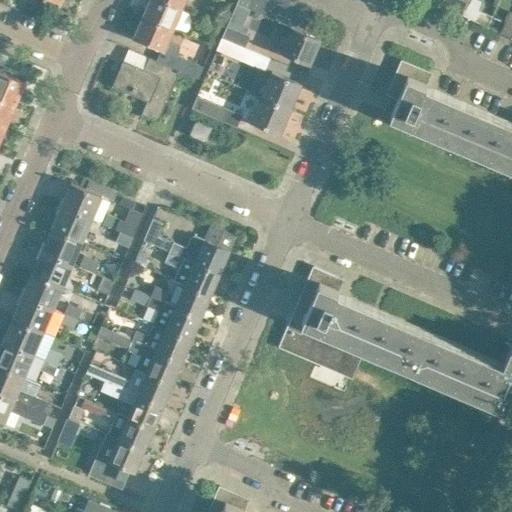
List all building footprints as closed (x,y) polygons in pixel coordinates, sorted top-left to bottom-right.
[(173,29),(182,8),(163,0),(149,0),(142,15),(173,29)] [(258,13),(263,0),(250,0),(247,8),(258,13)] [(270,17),(276,0),(263,0),(258,13),(270,17)] [(280,22),(289,0),(276,0),(270,17),(280,22)] [(291,26),(300,4),(291,0),(289,0),(280,22),(291,26)] [(432,0),(437,2),(452,9),(456,0),(432,0)] [(303,31),(312,9),(300,4),(291,26),(303,31)] [(487,26),(492,15),(479,9),(474,20),(487,26)] [(221,25),(224,16),(212,11),(208,19),(221,25)] [(168,40),(173,29),(142,15),(133,37),(170,53),(165,64),(180,70),(198,78),(203,66),(177,55),(181,46),(168,40)] [(496,39),(506,42),(511,21),(511,19),(503,17),(496,39)] [(217,33),(221,25),(208,19),(204,28),(217,33)] [(249,35),(226,25),(221,37),(245,46),(249,35)] [(310,64),(320,39),(303,31),(291,26),(285,40),(281,39),(277,50),(310,64)] [(269,57),(245,46),(221,37),(216,49),(264,69),(269,57)] [(180,70),(165,64),(149,57),(144,68),(124,60),(112,86),(148,101),(142,114),(158,121),(180,70)] [(511,127),(424,90),(426,84),(431,72),(401,59),(388,89),(399,94),(390,114),(511,166),(511,127)] [(0,71),(0,97),(16,105),(26,82),(0,71)] [(291,109),(301,84),(271,71),(261,96),(291,109)] [(243,114),(196,94),(191,107),(237,127),(243,114)] [(280,133),(291,109),(261,96),(251,121),(280,133)] [(0,124),(7,127),(16,105),(0,97),(0,124)] [(194,120),(190,129),(188,134),(205,141),(211,127),(194,120)] [(71,182),(61,205),(92,218),(102,195),(71,182)] [(136,201),(123,196),(120,203),(133,209),(136,201)] [(51,229),(82,241),(92,218),(61,205),(51,229)] [(107,214),(103,223),(115,229),(119,219),(107,214)] [(230,251),(229,250),(235,235),(211,225),(205,240),(196,236),(191,238),(187,248),(158,236),(164,222),(153,218),(143,241),(169,252),(183,257),(194,262),(220,273),(230,251)] [(72,264),(82,241),(51,229),(41,252),(72,264)] [(120,231),(116,241),(129,246),(133,236),(120,231)] [(63,287),(72,264),(41,252),(32,274),(63,287)] [(178,267),(183,257),(169,252),(165,262),(178,267)] [(87,259),(83,268),(96,273),(100,264),(87,259)] [(211,295),(220,273),(194,262),(185,284),(211,295)] [(335,297),(338,291),(343,278),(313,266),(291,317),(364,348),(505,408),(511,391),(511,372),(508,371),(510,365),(511,366),(511,346),(504,363),(509,365),(507,371),(335,297)] [(53,309),(63,287),(32,274),(22,296),(53,309)] [(108,293),(114,281),(103,276),(98,289),(108,293)] [(201,317),(211,295),(185,284),(175,305),(201,317)] [(154,287),(151,295),(164,301),(168,292),(154,287)] [(146,306),(151,295),(136,289),(131,300),(146,306)] [(192,339),(201,317),(175,305),(164,301),(151,295),(146,306),(159,311),(154,323),(192,339)] [(44,332),(53,309),(22,296),(13,319),(44,332)] [(68,304),(64,313),(77,319),(81,309),(68,304)] [(149,329),(154,316),(142,312),(137,325),(149,329)] [(73,329),(77,319),(64,313),(60,323),(73,329)] [(364,348),(291,317),(278,346),(351,377),(364,348)] [(34,355),(44,332),(13,319),(3,342),(34,355)] [(182,361),(192,339),(154,323),(148,336),(136,331),(132,339),(182,361)] [(173,383),(182,361),(132,339),(132,340),(101,327),(97,335),(128,348),(128,350),(140,355),(135,367),(173,383)] [(88,352),(118,361),(122,348),(91,340),(88,352)] [(0,366),(24,377),(34,355),(3,342),(0,348),(0,366)] [(49,349),(45,359),(58,364),(62,355),(49,349)] [(54,374),(58,364),(45,359),(41,368),(54,374)] [(163,405),(173,383),(135,367),(130,379),(91,363),(87,373),(106,381),(163,405)] [(41,384),(24,377),(0,366),(0,393),(14,400),(57,418),(61,408),(35,397),(41,384)] [(154,427),(163,405),(106,381),(101,391),(122,400),(122,399),(133,403),(128,416),(154,427)] [(57,418),(14,400),(0,393),(0,421),(5,423),(10,411),(52,429),(57,418)] [(92,403),(89,410),(113,420),(116,413),(92,403)] [(83,409),(74,406),(69,417),(79,421),(83,409)] [(154,427),(128,416),(117,412),(116,413),(113,420),(107,433),(145,448),(154,427)] [(145,448),(107,433),(97,457),(134,472),(145,448)] [(18,509),(30,480),(19,475),(7,504),(18,509)] [(243,511),(244,510),(249,498),(219,485),(207,511),(243,511)]
